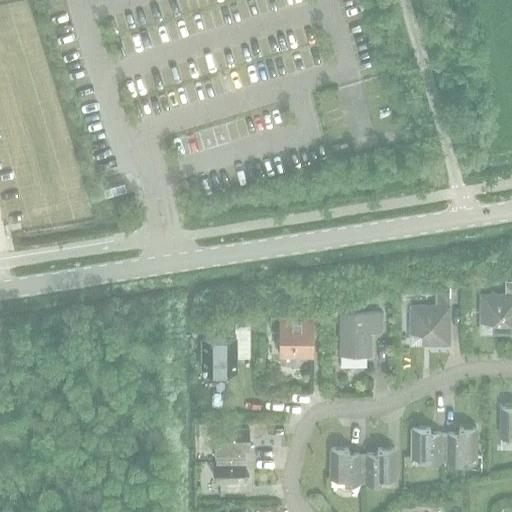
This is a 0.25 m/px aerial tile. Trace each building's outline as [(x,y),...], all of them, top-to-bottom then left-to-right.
[(124,184),(112,187),(114,194),(126,191),(124,184)] [(511,330),(511,278),(505,279),(505,293),(481,293),(481,322),(498,322),(498,331),(511,330)] [(449,342),(449,304),(449,290),(435,290),(435,304),(411,304),(411,333),(428,333),(428,342),(449,342)] [(381,325),(381,311),(340,311),(340,353),(371,353),(371,325),(381,325)] [(313,354),(313,315),(280,315),(280,354),(313,354)] [(203,368),(236,368),(236,335),(203,336),(203,368)] [(511,405),(501,406),(501,435),(511,435),(511,405)] [(448,446),(448,433),(441,433),(441,431),(430,431),(430,426),(413,426),(412,455),(428,455),(428,460),(441,461),(441,459),(441,446),(448,446)] [(230,463),(243,463),(243,456),(245,456),(244,445),(249,445),(249,427),(220,428),(220,443),(215,443),(215,456),(217,456),(230,456),(230,463)] [(441,446),(441,459),(448,459),(448,461),(460,461),(460,456),(476,456),(477,427),(459,427),(459,432),(448,431),(448,433),(448,446),(441,446)] [(367,467),(367,454),(359,454),(360,452),(349,452),(349,447),(331,447),(331,476),(347,476),(347,481),(359,481),(359,480),(359,467),(367,467)] [(359,467),(359,480),(367,480),(366,481),(379,481),(379,477),(395,477),(395,447),(378,447),(378,452),(367,452),(367,454),(367,467),(359,467)] [(245,463),(243,463),(230,463),(230,456),(217,456),(217,463),(215,463),(215,476),(220,476),(220,492),(250,491),(250,474),(245,474),(245,463)]
